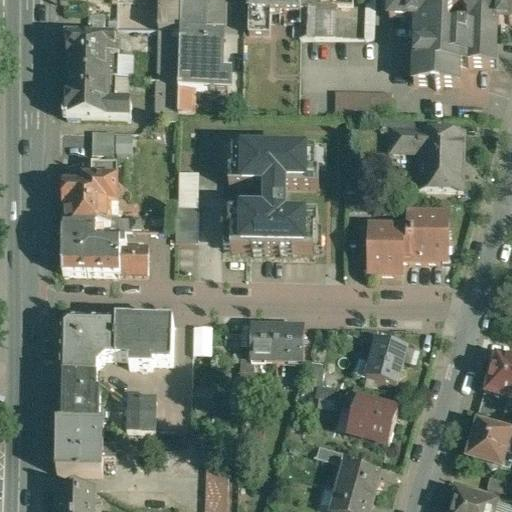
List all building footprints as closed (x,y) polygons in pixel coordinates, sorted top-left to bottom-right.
[(208,0),(181,0),(181,34),(180,84),(179,118),(196,118),(197,94),(212,94),(212,95),(215,95),(215,94),(229,94),(229,71),(224,71),(224,34),(226,0),(215,0),(215,1),(208,1),(208,0)] [(250,0),(250,35),(270,35),(270,15),(301,16),(301,0),(250,0)] [(317,0),(301,0),(301,16),(301,43),(315,43),(317,11),(317,0)] [(354,0),(335,0),(335,6),(334,6),(339,8),(354,9),(354,0)] [(511,0),(391,0),(390,22),(407,23),(410,18),(417,23),(416,50),(415,50),(414,52),(416,52),(414,87),(433,87),(437,92),(441,88),(459,88),(460,66),(468,66),(467,68),(491,69),(492,53),(496,53),(497,26),(501,26),(508,21),(510,26),(511,26),(511,0)] [(181,34),(162,34),(161,83),(180,84),(181,34)] [(117,41),(71,38),(68,81),(109,82),(110,60),(119,60),(119,50),(116,50),(117,41)] [(109,82),(68,81),(67,122),(132,124),(132,106),(109,105),(109,82)] [(161,83),(158,83),(157,124),(179,125),(179,118),(180,84),(161,83)] [(393,96),(336,95),(336,117),(393,118),(393,96)] [(116,136),(93,135),(92,158),(115,159),(116,136)] [(464,137),(394,135),(394,156),(421,157),(420,191),(462,193),(464,137)] [(135,157),(134,137),(117,138),(118,158),(135,157)] [(317,155),(232,153),(232,174),(230,174),(229,191),(267,192),(266,217),(229,217),(228,233),(231,233),(231,254),(315,256),(316,235),(319,235),(319,219),(285,218),(286,192),(319,193),(320,176),(317,176),(317,155)] [(91,168),(91,177),(68,177),(68,189),(66,189),(65,213),(67,213),(66,233),(98,234),(116,234),(116,221),(110,221),(110,211),(116,211),(117,169),(91,168)] [(199,211),(176,211),(176,247),(198,248),(199,211)] [(409,232),(371,232),(370,262),(375,262),(375,280),(403,280),(404,267),(444,268),(444,242),(449,242),(450,220),(410,219),(409,232)] [(141,222),(130,222),(130,231),(141,232),(141,222)] [(128,243),(98,242),(98,234),(66,233),(65,233),(64,277),(121,279),(150,280),(150,251),(128,250),(128,243)] [(118,328),(82,327),(82,326),(70,325),(62,330),(62,342),(61,381),(96,382),(97,371),(99,371),(106,363),(118,363),(119,327),(118,327),(118,328)] [(161,329),(132,328),(132,327),(119,327),(118,363),(131,363),(131,371),(153,371),(153,367),(173,368),(175,328),(161,328),(161,329)] [(278,331),(253,331),(252,350),(252,365),(254,365),(277,366),(278,331)] [(305,332),(278,331),(277,366),(304,366),(305,332)] [(409,354),(377,345),(365,382),(396,392),(405,365),(412,368),(415,357),(409,355),(409,354)] [(252,350),(242,349),(241,376),(253,376),(254,365),(252,365),(252,350)] [(508,364),(497,361),(492,378),(486,382),(483,392),(487,397),(487,398),(509,404),(511,405),(511,358),(510,358),(508,364)] [(326,368),(313,366),(309,387),(319,389),(323,389),(326,368)] [(96,382),(61,381),(60,429),(104,430),(104,427),(101,427),(101,398),(97,398),(96,382)] [(323,389),(319,389),(317,400),(337,403),(339,392),(323,389)] [(211,392),(197,391),(197,416),(210,416),(211,392)] [(509,404),(487,398),(482,417),(511,425),(511,413),(507,412),(509,404)] [(141,402),(128,401),(127,435),(142,435),(141,402)] [(157,402),(141,402),(142,435),(156,436),(157,402)] [(395,416),(357,404),(357,405),(347,402),(343,414),(353,417),(346,439),(383,451),(395,416)] [(511,469),(511,437),(480,428),(475,445),(471,444),(467,457),(471,459),(470,463),(489,468),(493,473),(499,471),(510,474),(511,469)] [(104,430),(60,429),(59,476),(102,478),(104,430)] [(344,458),(321,451),(317,463),(340,470),(344,458)] [(381,480),(347,470),(340,494),(375,504),(381,480)] [(227,511),(229,472),(207,471),(205,511),(227,511)] [(511,489),(511,486),(491,481),(488,492),(510,498),(511,489)] [(95,511),(96,493),(58,493),(57,511),(95,511)] [(372,511),(375,504),(340,494),(334,511),(372,511)] [(486,502),(475,499),(473,500),(460,496),(459,498),(456,499),(453,510),(453,511),(497,511),(499,507),(487,503),(486,502)]
